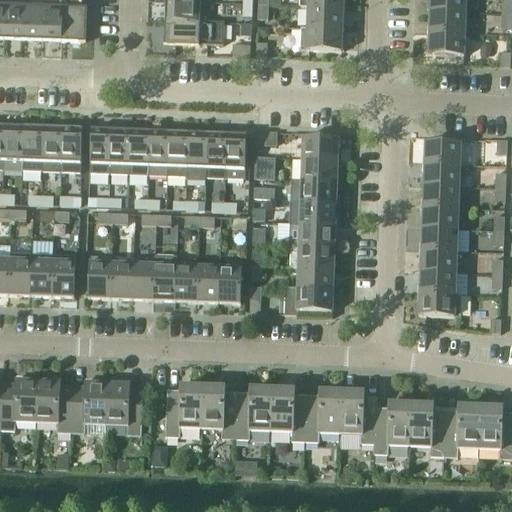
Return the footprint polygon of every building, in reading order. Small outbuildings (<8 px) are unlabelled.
[(24,9),(24,0),(5,0),(3,43),(22,43),(24,9)] [(24,9),(22,43),(42,44),(43,0),(42,0),(43,10),(24,9)] [(61,0),(43,0),(42,44),(61,45),(62,10),(61,10),(61,0)] [(61,45),(78,46),(85,46),(86,12),(85,11),(85,0),(61,0),(61,10),(62,10),(61,45)] [(258,0),(258,8),(268,8),(268,0),(258,0)] [(343,11),(343,0),(299,0),(299,10),(307,10),(343,11)] [(465,16),(465,0),(430,0),(429,15),(465,16)] [(501,17),(511,18),(511,3),(502,3),(501,17)] [(165,5),(165,24),(200,25),(200,24),(209,25),(210,6),(165,5)] [(251,20),(252,8),(243,8),(243,20),(251,20)] [(267,23),(268,8),(258,8),(257,23),(267,23)] [(342,33),(343,11),(307,10),(307,32),(342,33)] [(464,38),(465,16),(429,15),(429,37),(464,38)] [(511,32),(511,18),(501,17),(501,32),(511,32)] [(165,24),(164,42),(163,49),(198,50),(198,48),(223,49),(224,25),(209,25),(200,24),(200,25),(165,24)] [(342,33),(307,32),(301,31),(300,54),(341,55),(342,33)] [(463,60),(464,38),(429,37),(428,58),(463,60)] [(266,61),(267,47),(256,46),(256,61),(266,61)] [(232,60),(241,60),(241,48),(232,48),(232,60)] [(250,48),(241,48),(241,60),(250,60),(250,48)] [(509,70),(510,56),(500,56),(499,70),(509,70)] [(4,129),(3,174),(22,174),(24,130),(4,129)] [(41,175),(43,131),(43,130),(24,130),(22,174),(41,175)] [(60,176),(62,131),(43,130),(43,131),(41,175),(60,176)] [(60,176),(80,176),(80,167),(81,167),(82,132),(81,132),(62,131),(60,176)] [(109,178),(111,133),(92,132),(91,132),(89,177),(109,178)] [(129,178),(130,134),(111,133),(109,178),(129,178)] [(148,179),(149,134),(130,134),(129,178),(148,179)] [(167,180),(168,135),(149,134),(148,179),(167,180)] [(167,180),(186,181),(188,136),(168,135),(167,180)] [(266,149),(266,135),(256,135),(256,149),(266,149)] [(186,181),(186,183),(205,183),(205,181),(207,137),(205,137),(205,138),(188,136),(186,181)] [(207,137),(205,181),(225,182),(226,137),(207,136),(207,137)] [(226,137),(225,182),(245,183),(246,138),(245,138),(226,137)] [(302,163),(337,164),(338,142),(303,140),(302,163)] [(506,158),(507,144),(497,144),(496,158),(506,158)] [(424,167),(459,168),(460,146),(425,145),(424,167)] [(336,186),(337,164),(302,163),(301,184),(336,186)] [(458,189),(459,168),(424,167),(423,188),(458,189)] [(265,183),(265,169),(255,168),(254,182),(265,183)] [(495,191),(505,191),(506,177),(496,177),(495,191)] [(336,186),(301,184),(291,184),(291,205),(335,207),(336,186)] [(458,211),(458,189),(423,188),(422,210),(458,211)] [(505,206),(505,191),(495,191),(494,206),(505,206)] [(2,198),(2,207),(14,207),(14,198),(2,198)] [(40,208),(40,199),(28,199),(28,208),(40,208)] [(40,199),(40,208),(53,209),(53,200),(40,199)] [(59,209),(72,209),(80,210),(80,201),(60,200),(59,209)] [(88,210),(108,211),(108,202),(88,201),(88,210)] [(108,202),(108,211),(121,211),(121,202),(108,202)] [(147,212),(147,203),(135,203),(134,212),(147,212)] [(147,203),(147,212),(159,213),(159,204),(147,203)] [(185,214),(185,205),(173,204),(173,213),(185,214)] [(185,205),(185,214),(197,214),(204,214),(204,206),(198,205),(185,205)] [(335,229),(335,207),(291,205),(291,206),(300,206),(299,227),(335,229)] [(223,215),(224,206),(211,206),(211,215),(223,215)] [(224,206),(223,215),(236,216),(236,207),(224,206)] [(457,233),(458,211),(422,210),(422,232),(457,233)] [(253,211),(253,224),(264,224),(265,212),(253,211)] [(0,223),(11,224),(12,213),(0,212),(0,223)] [(12,213),(11,224),(26,224),(26,214),(12,213)] [(54,225),(55,215),(40,214),(40,225),(54,225)] [(55,215),(54,225),(69,226),(69,215),(55,215)] [(113,227),(113,217),(99,216),(98,227),(113,227)] [(113,217),(113,227),(127,228),(127,218),(113,217)] [(156,229),(156,219),(142,218),(141,228),(156,229)] [(156,219),(156,229),(170,229),(171,219),(156,219)] [(199,230),(199,220),(185,220),(184,230),(199,230)] [(199,220),(199,230),(213,231),(214,221),(199,220)] [(493,234),(504,235),(504,220),(494,220),(493,234)] [(246,232),(246,222),(232,221),(231,232),(246,232)] [(334,250),(335,229),(299,227),(299,249),(291,248),(291,249),(334,250)] [(456,254),(457,233),(422,232),(421,253),(456,254)] [(263,233),(253,233),(253,246),(262,246),(263,233)] [(503,249),(504,235),(493,234),(493,249),(503,249)] [(333,272),(334,250),(291,249),(290,270),(333,272)] [(455,276),(456,254),(421,253),(420,275),(455,276)] [(0,298),(8,298),(10,257),(9,263),(0,262),(0,298)] [(30,299),(31,258),(10,257),(8,298),(30,299)] [(53,259),(31,258),(30,299),(51,300),(53,259)] [(252,258),(251,268),(265,269),(266,259),(252,258)] [(53,259),(51,300),(74,301),(75,260),(53,259)] [(154,268),(153,304),(175,305),(176,269),(176,263),(176,259),(155,259),(154,268)] [(89,260),(88,301),(110,302),(111,261),(89,260)] [(110,302),(131,303),(133,268),(111,267),(112,261),(111,261),(110,302)] [(180,262),(176,263),(176,269),(175,305),(196,305),(197,270),(198,264),(194,262),(191,262),(184,262),(180,262)] [(492,278),(502,278),(502,264),(492,263),(492,278)] [(131,303),(153,304),(154,268),(133,268),(131,303)] [(261,284),(261,269),(251,269),(251,283),(261,284)] [(196,305),(218,306),(219,271),(197,270),(196,305)] [(332,293),(333,272),(290,270),(290,271),(298,271),(297,292),(285,291),(285,292),(332,293)] [(240,307),(241,272),(219,271),(218,306),(240,307)] [(455,298),(455,276),(420,275),(419,297),(461,298),(455,298)] [(501,293),(502,278),(492,278),(491,292),(501,293)] [(331,316),(332,293),(285,292),(284,319),(297,319),(297,314),(331,316)] [(460,320),(461,298),(419,297),(418,319),(460,320)] [(260,318),(260,303),(250,303),(250,317),(260,318)] [(500,337),(500,323),(490,323),(490,337),(500,337)] [(36,426),(38,385),(24,384),(24,383),(25,383),(25,382),(15,381),(14,383),(15,383),(15,388),(3,387),(1,435),(15,435),(15,425),(36,426)] [(70,437),(72,390),(60,390),(60,384),(61,384),(61,383),(50,383),(50,384),(51,384),(51,385),(38,385),(36,426),(57,427),(57,437),(70,437)] [(106,428),(107,387),(94,387),(94,385),(95,386),(95,384),(84,384),(84,385),(85,385),(85,390),(72,390),(70,437),(84,438),(85,428),(106,428)] [(107,387),(106,428),(127,429),(126,439),(141,440),(142,392),(129,392),(130,387),(131,386),(120,385),(120,386),(121,386),(121,388),(107,387)] [(201,432),(202,391),(189,390),(189,389),(190,389),(190,388),(179,387),(179,389),(180,389),(180,394),(167,393),(166,422),(161,424),(165,432),(165,440),(179,441),(180,431),(201,432)] [(235,443),(237,396),(224,395),(225,390),(226,390),(226,389),(215,389),(215,390),(216,390),(216,391),(202,391),(201,432),(222,433),(221,443),(235,443)] [(270,434),(272,393),(258,393),(258,392),(259,392),(259,390),(249,390),(249,391),(250,391),(250,396),(237,396),(235,443),(249,444),(249,434),(270,434)] [(305,446),(307,398),(294,398),(294,393),(295,393),(295,392),(285,391),(285,392),(286,392),(286,394),(272,393),(270,434),(291,435),(291,445),(305,446)] [(340,437),(341,396),(328,395),(328,394),(329,394),(329,393),(318,392),(318,394),(319,394),(319,399),(307,398),(305,446),(318,446),(319,436),(340,437)] [(374,458),(376,401),(364,401),(364,395),(365,395),(365,394),(354,394),(354,395),(355,395),(355,396),(341,396),(340,437),(361,438),(360,448),(374,448),(373,458),(374,458)] [(409,449),(411,408),(397,408),(397,407),(398,407),(398,405),(388,405),(387,406),(388,406),(388,411),(376,411),(377,401),(376,401),(374,458),(388,459),(388,449),(409,449)] [(443,461),(445,413),(433,413),(433,408),(434,408),(434,407),(423,406),(423,408),(424,408),(424,409),(411,408),(409,449),(430,450),(429,460),(443,461)] [(478,452),(480,411),(466,410),(466,409),(468,409),(468,408),(457,408),(457,409),(458,409),(458,414),(445,413),(443,461),(457,461),(458,451),(478,452)] [(480,411),(478,452),(499,453),(499,463),(511,463),(511,416),(502,416),(503,410),(504,409),(493,409),(493,410),(494,410),(494,411),(480,411)] [(104,464),(104,475),(115,475),(116,468),(112,464),(104,464)] [(236,465),(235,479),(244,479),(244,465),(236,465)] [(270,470),(270,478),(279,479),(280,470),(270,470)] [(340,476),(339,486),(347,487),(348,477),(340,476)]
